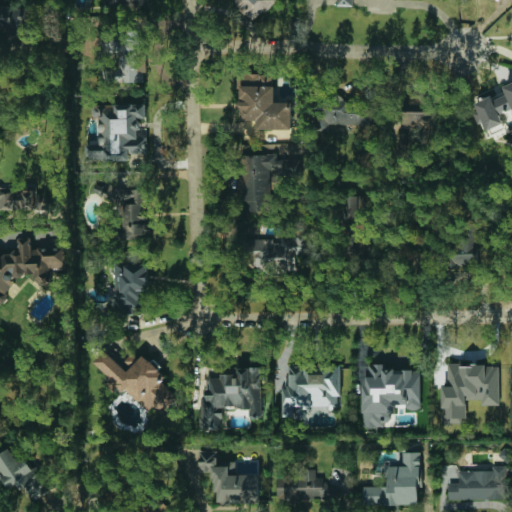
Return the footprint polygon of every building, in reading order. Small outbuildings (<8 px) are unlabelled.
[(236,0),(235,2),(254,21),(264,11),(268,11),(279,0),(236,0)] [(0,32),(32,33),(32,7),(0,7),(0,32)] [(117,83),(145,81),(144,66),(139,66),(138,38),(115,39),(117,83)] [(238,74),(273,74),(273,86),(275,86),(275,101),(293,101),(293,129),(256,130),(256,121),(241,121),(241,110),(239,108),(238,101),(241,101),(241,89),(238,88),(238,74)] [(511,83),(504,86),(506,92),(474,103),(480,122),(485,120),(488,130),(505,124),(502,114),(511,110),(511,83)] [(322,98),(319,130),(330,131),(331,124),(372,127),(374,101),(322,98)] [(406,132),(398,132),(398,143),(431,144),(433,99),(407,98),(406,132)] [(92,105),(93,118),(100,118),(100,142),(86,142),(86,160),(130,160),(129,153),(147,153),(147,138),(139,138),(139,121),(147,121),(146,104),(92,105)] [(270,211),(270,176),(286,176),(286,173),(301,173),(301,158),(277,158),(277,154),(243,154),(243,211),(270,211)] [(40,209),(39,187),(0,187),(0,205),(0,206),(0,210),(40,209)] [(362,255),(364,195),(342,195),(340,255),(362,255)] [(479,222),(460,222),(459,246),(440,245),(439,267),(478,268),(479,222)] [(244,239),(245,262),(284,261),(284,258),(295,258),(295,252),(312,251),(311,233),(280,234),(280,238),(244,239)] [(65,246),(32,249),(31,237),(18,238),(20,253),(0,254),(0,304),(12,303),(9,276),(36,274),(37,284),(51,283),(50,270),(67,268),(65,246)] [(115,265),(116,308),(147,308),(146,264),(115,265)] [(136,348),(121,364),(107,350),(95,362),(110,377),(104,382),(112,390),(119,384),(147,411),(153,405),(163,414),(178,398),(161,381),(165,377),(136,348)] [(500,405),(499,364),(448,365),(448,386),(443,387),(443,424),(466,423),(466,400),(483,400),(483,405),(500,405)] [(284,416),(305,416),(305,408),(341,408),(340,366),(289,367),(289,387),(284,387),(284,416)] [(201,430),(225,429),(224,408),(249,407),(249,418),(263,418),(262,367),(237,368),(237,374),(220,374),(220,378),(209,378),(209,397),(201,398),(201,430)] [(363,427),(395,426),(395,405),(406,405),(406,410),(421,409),(421,367),(369,367),(369,372),(363,372),(363,427)] [(17,461),(11,449),(0,454),(0,473),(8,489),(21,482),(31,501),(51,491),(38,466),(32,469),(26,457),(17,461)] [(259,474),(236,474),(235,461),(218,462),(217,450),(198,450),(199,472),(215,471),(216,503),(260,502),(259,474)] [(421,452),(403,452),(403,466),(388,466),(388,486),(364,486),(364,505),(421,504),(421,452)] [(449,500),(507,498),(506,465),(493,466),(493,470),(459,471),(459,483),(448,483),(449,500)] [(280,497),(329,499),(330,480),(316,480),(316,472),(281,471),(280,497)]
